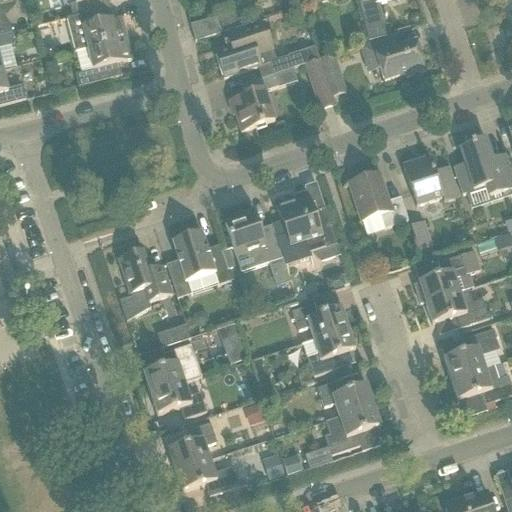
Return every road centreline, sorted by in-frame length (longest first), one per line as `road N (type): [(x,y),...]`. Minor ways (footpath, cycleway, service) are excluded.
road 1 (residential): [(143,511),(22,134)]
road 2 (residential): [(471,100),(216,180)]
road 3 (residential): [(433,461),(374,283)]
road 4 (residential): [(433,461),(273,511)]
road 5 (residential): [(179,92),(22,134)]
